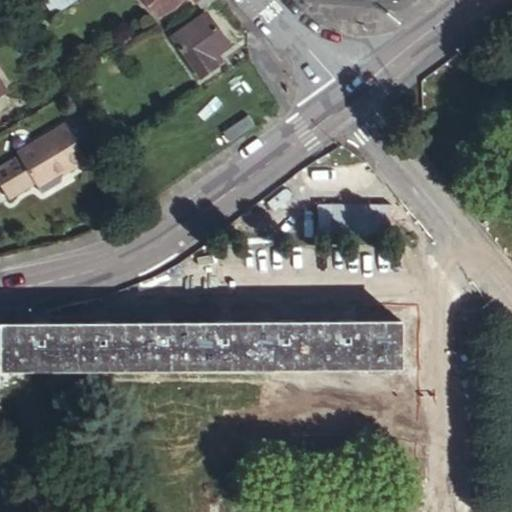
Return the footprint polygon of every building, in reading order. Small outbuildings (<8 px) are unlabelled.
[(68,0),(41,0),(40,1),(49,14),(68,0)] [(143,0),(156,14),(172,8),(180,0),(143,0)] [(193,0),(202,9),(212,0),(193,0)] [(198,15),(168,39),(202,81),(226,61),(223,56),(227,51),(198,15)] [(114,150),(134,135),(121,116),(100,131),(114,150)] [(54,175),(58,181),(83,166),(62,129),(15,157),(16,158),(0,168),(0,192),(7,204),(34,188),(54,175)] [(54,175),(34,188),(36,194),(58,181),(54,175)] [(404,366),(403,322),(356,323),(356,319),(342,319),(342,322),(295,322),(295,320),(281,320),(280,323),(234,322),(234,320),(221,320),(221,322),(174,323),(174,322),(174,320),(161,320),(161,322),(113,322),(113,320),(101,320),(101,323),(52,323),(51,320),(40,320),(40,323),(6,323),(6,369),(404,366)]
